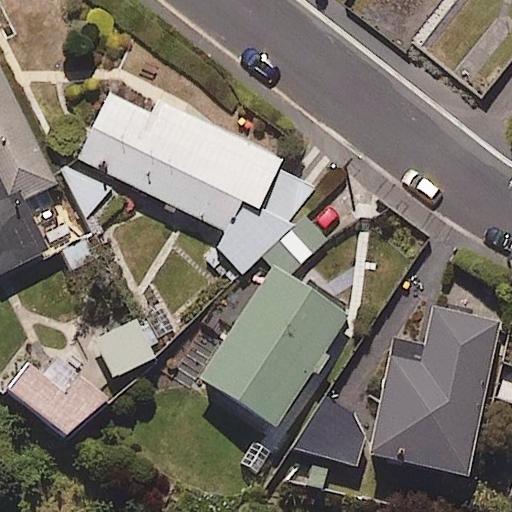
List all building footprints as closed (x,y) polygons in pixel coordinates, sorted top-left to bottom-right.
[(511,61),(511,0),(460,0),(425,44),(486,93),(511,61)] [(55,187),(0,74),(0,276),(49,253),(24,202),(55,187)] [(282,160),(160,99),(150,118),(108,97),(77,161),(225,234),(239,203),(257,212),(282,160)] [(326,242),(303,219),(278,244),(301,266),(326,242)] [(348,317),(274,269),(201,381),(276,429),(348,317)] [(500,325),(433,310),(419,369),(390,362),(368,458),(466,480),(473,448),(497,454),(506,414),(481,408),(500,325)] [(155,358),(133,322),(92,347),(114,383),(155,358)] [(104,401),(45,345),(5,388),(64,444),(104,401)] [(375,425),(323,399),(299,446),(351,473),(375,425)]
